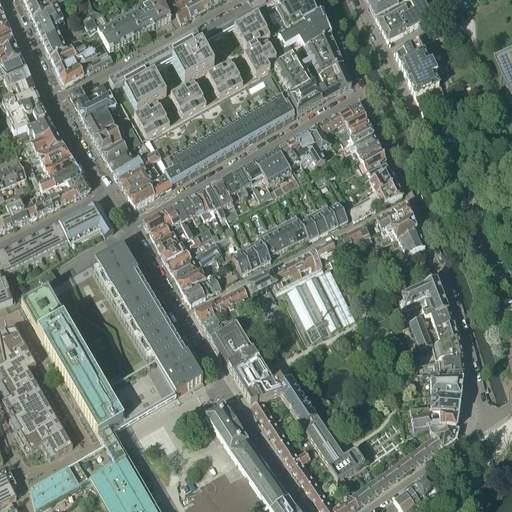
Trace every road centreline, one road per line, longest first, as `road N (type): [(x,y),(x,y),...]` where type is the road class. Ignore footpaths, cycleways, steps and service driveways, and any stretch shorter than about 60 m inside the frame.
road 1 (residential): [(361,93),(124,227)]
road 2 (residential): [(409,200),(180,319)]
road 3 (residential): [(409,200),(458,319),(486,423)]
road 4 (residential): [(305,511),(180,319)]
road 5 (residential): [(51,102),(241,0)]
road 6 (residential): [(436,150),(356,0)]
road 7 (residential): [(486,423),(365,511)]
road 8 (residential): [(511,355),(478,233)]
